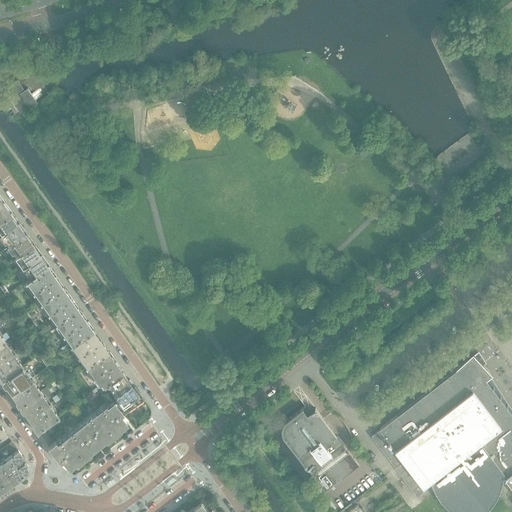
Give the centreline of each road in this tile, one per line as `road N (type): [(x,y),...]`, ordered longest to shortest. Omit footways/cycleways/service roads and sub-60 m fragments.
road 1 (residential): [(172,415),(0,171)]
road 2 (residential): [(190,443),(394,284)]
road 3 (residential): [(172,415),(69,501)]
road 4 (secondary): [(0,36),(117,0)]
